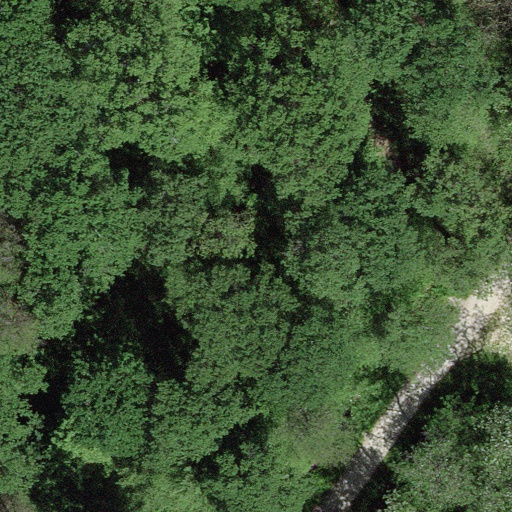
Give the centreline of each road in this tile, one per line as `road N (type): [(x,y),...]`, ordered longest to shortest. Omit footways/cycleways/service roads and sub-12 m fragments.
road 1 (track): [(331,511),(511,259)]
road 2 (track): [(418,0),(511,206)]
